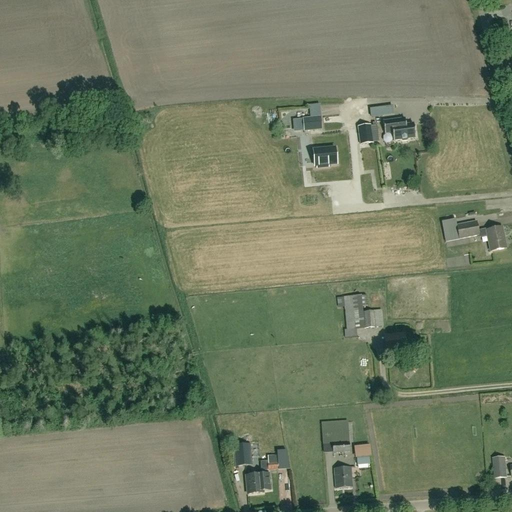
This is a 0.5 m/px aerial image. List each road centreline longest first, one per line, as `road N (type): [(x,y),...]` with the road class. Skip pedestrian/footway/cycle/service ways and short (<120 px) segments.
road 1 (residential): [(340,511),(511,497)]
road 2 (unclassified): [(511,116),(479,0)]
